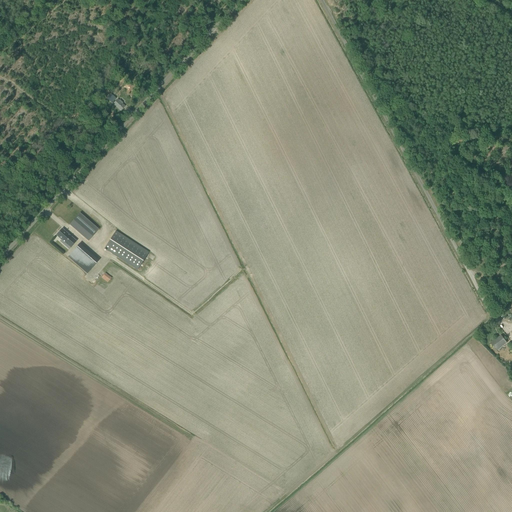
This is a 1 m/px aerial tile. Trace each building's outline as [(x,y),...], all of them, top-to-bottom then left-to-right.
[(116,99),(111,94),(107,98),(109,100),(108,101),(111,103),(116,99)] [(123,103),(120,100),(119,101),(117,100),(113,104),(121,111),(125,106),(122,104),(123,103)] [(82,215),(72,226),(91,242),(101,231),(82,215)] [(69,249),(76,241),(62,229),(56,235),(61,240),(60,241),(69,249)] [(105,249),(137,270),(149,252),(116,231),(105,249)] [(68,257),(87,274),(99,260),(80,243),(68,257)] [(101,278),(108,283),(112,278),(105,273),(101,278)] [(491,344),(496,350),(506,343),(501,336),(491,344)]
